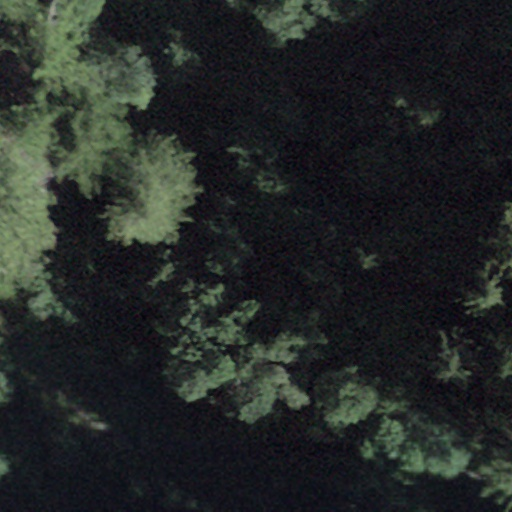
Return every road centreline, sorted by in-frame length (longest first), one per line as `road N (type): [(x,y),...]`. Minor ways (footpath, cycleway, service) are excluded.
road 1 (track): [(0,295),(162,465),(259,481),(511,497)]
road 2 (track): [(511,116),(476,151),(349,211),(244,176),(138,99),(60,0)]
